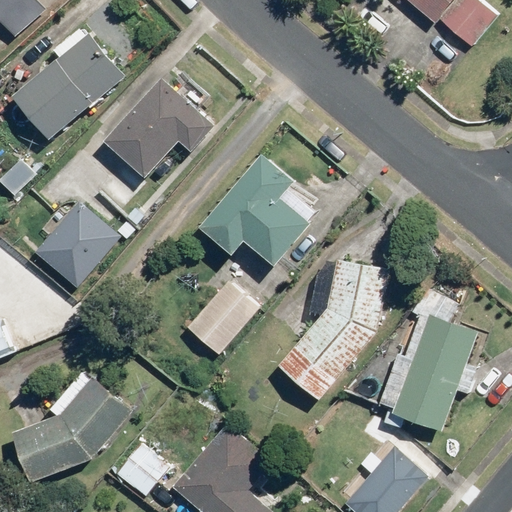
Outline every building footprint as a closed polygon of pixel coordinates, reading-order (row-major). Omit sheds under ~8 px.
[(0,0),(0,21),(25,0),(0,0)] [(410,0),(436,21),(453,0),(410,0)] [(479,0),(458,0),(442,20),(472,45),(497,15),(479,0)] [(27,88),(56,126),(122,77),(93,39),(27,88)] [(163,82),(110,142),(147,175),(200,115),(163,82)] [(21,158),(0,179),(0,181),(19,199),(40,177),(21,158)] [(233,251),(244,238),(276,265),(308,225),(278,200),(291,185),(262,160),(204,226),(233,251)] [(75,280),(117,235),(86,207),(44,252),(75,280)] [(318,398),(375,330),(377,330),(388,271),(338,262),(330,310),(282,367),(318,398)] [(196,330),(220,350),(255,310),(230,289),(196,330)] [(44,319),(18,331),(25,347),(51,335),(44,319)] [(399,416),(441,430),(473,335),(431,321),(399,416)] [(96,460),(131,411),(94,384),(71,417),(18,434),(34,480),(96,460)] [(231,433),(181,488),(208,511),(266,511),(245,493),(269,466),(231,433)] [(142,447),(120,474),(146,495),(168,468),(142,447)] [(346,504),(355,511),(392,511),(427,475),(398,448),(346,504)]
